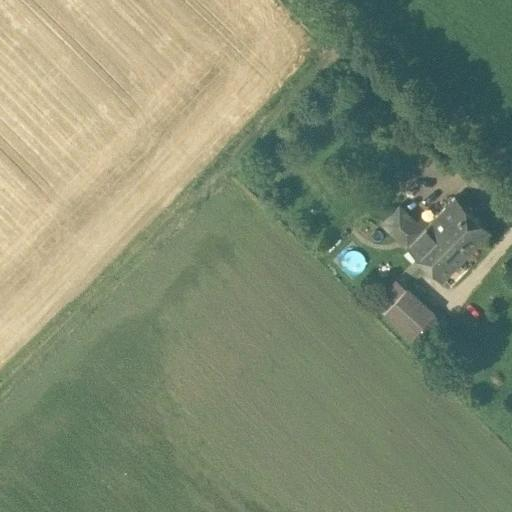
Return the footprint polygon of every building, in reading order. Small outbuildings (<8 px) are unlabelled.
[(454,197),(403,247),(438,279),(488,230),(454,197)] [(511,268),(503,277),(511,285),(511,268)] [(396,277),(374,301),(385,311),(407,288),(407,287),(396,277)] [(407,288),(385,311),(411,334),(433,311),(407,287),(407,288)] [(411,334),(410,335),(420,345),(443,320),(433,311),(411,334)]
